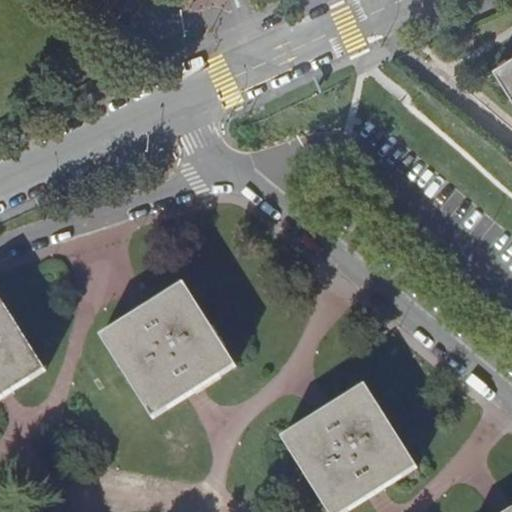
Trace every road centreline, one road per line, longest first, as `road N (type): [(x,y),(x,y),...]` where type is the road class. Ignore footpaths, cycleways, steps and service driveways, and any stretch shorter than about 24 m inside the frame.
road 1 (residential): [(235,173),(511,401)]
road 2 (residential): [(511,290),(340,152),(305,150),(235,173)]
road 3 (residential): [(160,114),(401,0)]
road 4 (residential): [(235,173),(0,250)]
road 5 (residential): [(0,185),(160,114)]
